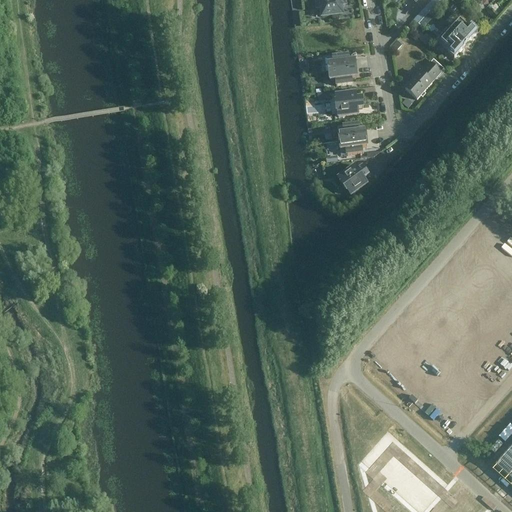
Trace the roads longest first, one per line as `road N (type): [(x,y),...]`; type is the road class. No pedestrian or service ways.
road 1 (residential): [(379,50),(391,121),(403,131),(511,17)]
road 2 (unknown): [(0,116),(29,111),(13,0)]
